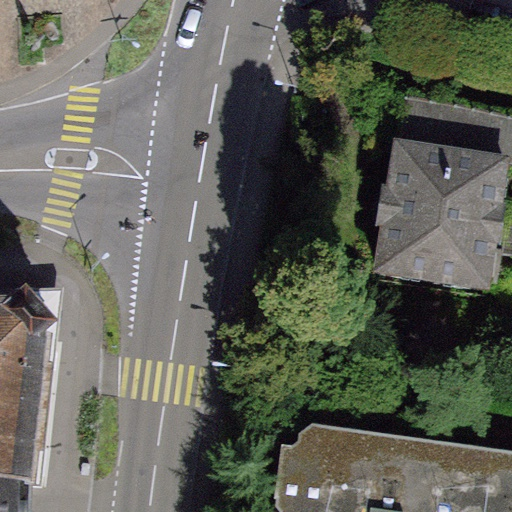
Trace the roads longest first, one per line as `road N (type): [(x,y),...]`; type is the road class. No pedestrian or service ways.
road 1 (residential): [(198,188),(153,511)]
road 2 (residential): [(0,168),(71,160),(198,188)]
road 3 (residential): [(236,0),(198,188)]
